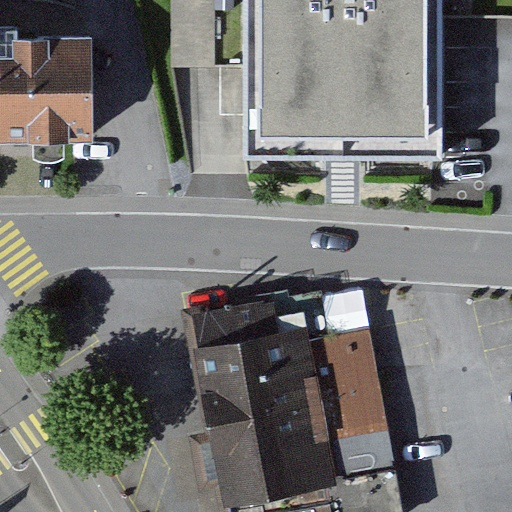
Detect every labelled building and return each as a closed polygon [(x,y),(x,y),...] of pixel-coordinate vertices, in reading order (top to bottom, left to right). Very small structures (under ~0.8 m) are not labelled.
[(215,65),(215,0),(173,0),(174,65),(215,65)] [(460,0),(263,0),(263,155),(460,155),(460,0)] [(0,38),(0,153),(103,152),(100,36),(0,38)] [(284,511),(315,507),(311,485),(403,470),(378,327),(287,342),(279,296),(193,310),(227,511),(284,511)] [(511,511),(511,456),(496,459),(503,511),(511,511)]
